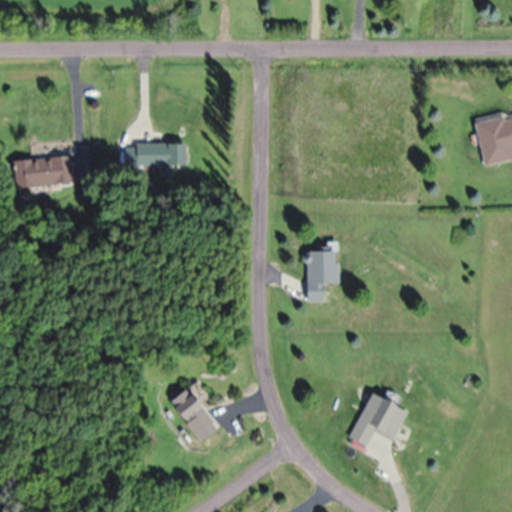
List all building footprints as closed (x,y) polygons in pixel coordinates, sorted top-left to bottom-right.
[(511,164),(511,160),(511,155),(511,154),(511,120),(474,127),(482,170),(511,164)] [(184,147),(123,148),(124,170),(184,170),(184,147)] [(72,186),(69,158),(12,164),(14,192),(72,186)] [(336,287),(336,254),(305,253),(305,305),(323,305),(323,287),(336,287)] [(217,432),(185,392),(168,406),(199,446),(217,432)] [(370,396),(347,441),(365,450),(372,436),(390,445),(405,416),(395,411),(399,404),(384,396),(381,402),(370,396)]
